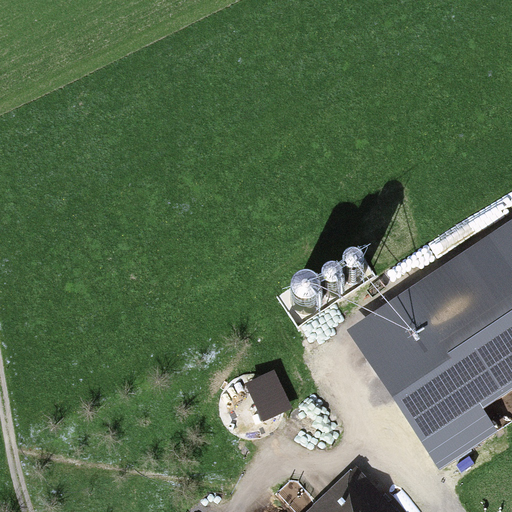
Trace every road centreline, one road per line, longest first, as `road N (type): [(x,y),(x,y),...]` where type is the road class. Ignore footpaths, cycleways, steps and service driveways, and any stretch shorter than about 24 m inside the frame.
road 1 (track): [(239,511),(257,487),(306,462),(355,460),(419,511)]
road 2 (track): [(27,511),(0,378)]
